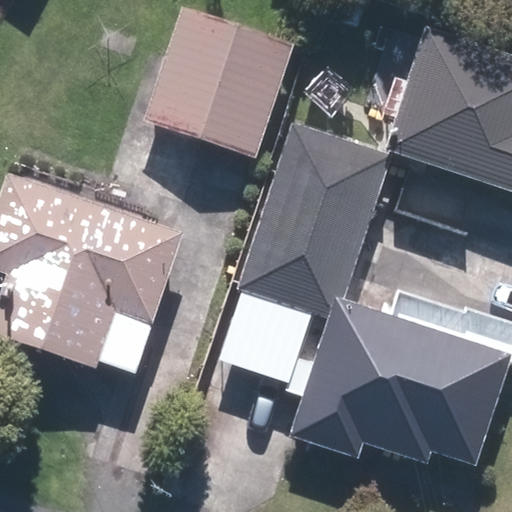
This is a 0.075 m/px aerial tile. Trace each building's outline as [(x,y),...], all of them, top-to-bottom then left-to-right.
[(511,0),(461,0),(511,16),(511,0)] [(246,167),(284,50),(175,15),(138,133),(246,167)] [(511,69),(413,35),(371,157),(511,205),(511,69)] [(229,298),(319,328),(279,444),(347,467),(353,451),(416,472),(420,460),(463,475),(501,364),(334,307),(382,164),(286,131),(229,298)] [(0,349),(86,378),(105,322),(139,334),(171,241),(0,183),(0,349)]
